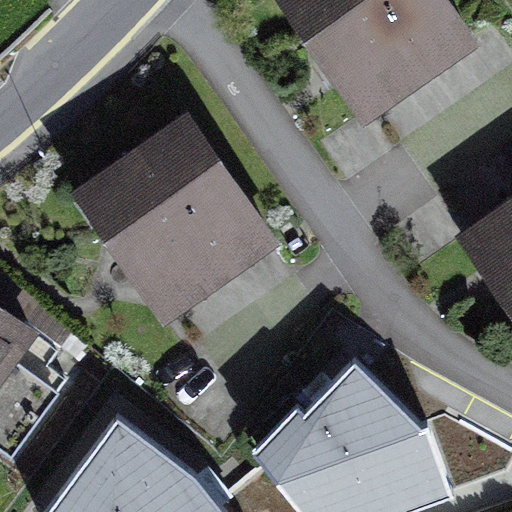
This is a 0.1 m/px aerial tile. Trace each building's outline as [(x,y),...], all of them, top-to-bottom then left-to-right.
[(456,0),(286,0),(362,109),(480,35),(456,0)] [(187,97),(71,180),(164,314),(282,234),(187,97)] [(511,184),(456,224),(511,304),(511,184)] [(0,442),(12,451),(91,341),(0,266),(0,442)] [(353,357),(261,452),(307,511),(389,511),(454,489),(430,418),(424,420),(353,357)] [(119,411),(43,511),(230,511),(196,464),(192,468),(119,411)]
